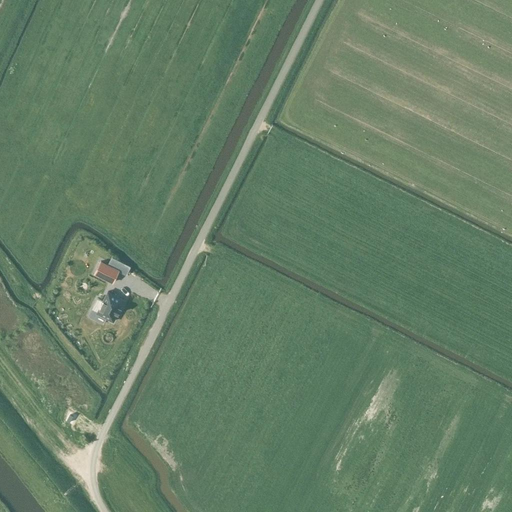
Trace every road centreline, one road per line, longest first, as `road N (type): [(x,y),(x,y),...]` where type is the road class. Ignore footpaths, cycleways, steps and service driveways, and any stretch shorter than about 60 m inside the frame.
road 1 (unclassified): [(105,511),(91,482),(96,445),(319,0)]
road 2 (track): [(0,366),(52,443),(90,468)]
